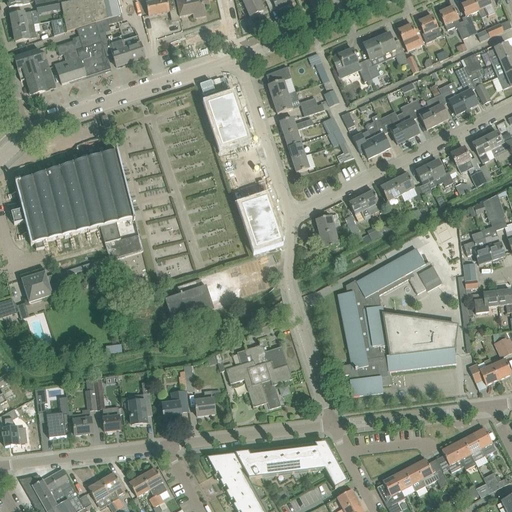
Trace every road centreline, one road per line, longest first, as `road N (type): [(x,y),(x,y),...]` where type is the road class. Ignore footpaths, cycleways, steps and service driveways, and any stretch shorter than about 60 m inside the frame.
road 1 (unknown): [(511,32),(340,111),(364,181)]
road 2 (residential): [(292,216),(511,108)]
road 3 (residential): [(26,135),(240,57)]
road 4 (residential): [(334,426),(292,299),(292,216)]
road 5 (unclassified): [(0,467),(170,446)]
road 6 (residential): [(292,216),(240,57)]
road 7 (unclassified): [(170,446),(334,426)]
road 8 (unclassified): [(334,426),(490,406)]
road 9 (unclassified): [(240,57),(380,0)]
